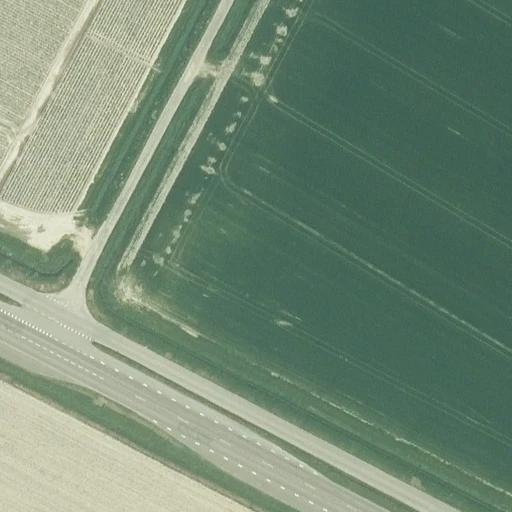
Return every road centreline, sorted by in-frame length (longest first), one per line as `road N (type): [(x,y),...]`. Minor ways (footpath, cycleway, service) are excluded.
road 1 (unclassified): [(438,511),(0,283)]
road 2 (tertiary): [(356,511),(0,327)]
road 3 (track): [(228,0),(43,349)]
